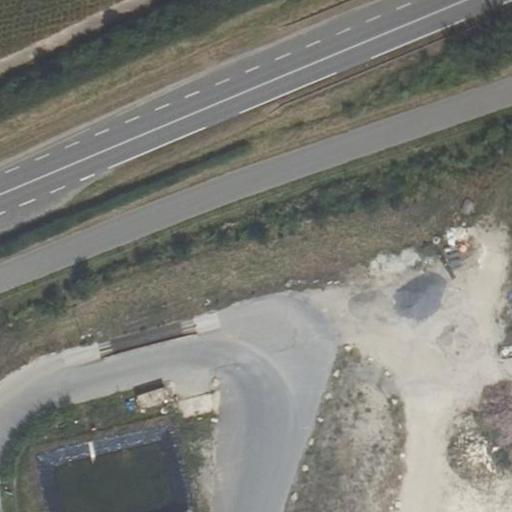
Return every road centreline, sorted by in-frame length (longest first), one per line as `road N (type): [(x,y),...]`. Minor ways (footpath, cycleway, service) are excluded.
road 1 (unclassified): [(511,94),(309,161),(0,280)]
road 2 (tertiary): [(469,0),(0,195)]
road 3 (track): [(160,0),(0,69)]
